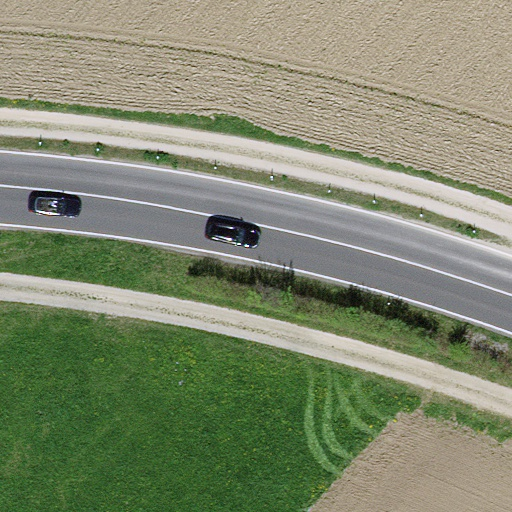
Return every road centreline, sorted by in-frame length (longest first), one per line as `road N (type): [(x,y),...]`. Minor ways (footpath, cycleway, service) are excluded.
road 1 (track): [(511,404),(292,337),(150,306),(0,286)]
road 2 (secondary): [(511,296),(308,235),(0,185)]
road 3 (track): [(511,223),(238,150),(0,121)]
